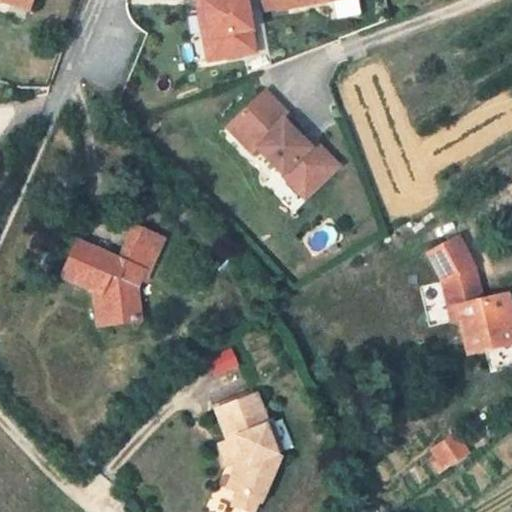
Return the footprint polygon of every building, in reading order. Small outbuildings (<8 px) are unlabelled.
[(0,0),(30,10),(32,0),(0,0)] [(244,0),(195,0),(197,8),(202,7),(209,43),(221,41),(225,63),(255,57),(244,0)] [(277,11),(274,0),(259,0),(262,14),(277,11)] [(274,0),(277,11),(338,0),(274,0)] [(202,7),(197,8),(208,66),(225,63),(221,41),(209,43),(202,7)] [(289,121),(265,96),(230,131),(254,156),(258,152),(284,178),(290,172),(315,197),(341,171),(316,146),(310,152),(302,143),(284,126),(289,121)] [(307,137),(302,143),(310,152),(316,146),(307,137)] [(290,172),(284,178),(309,203),(315,197),(290,172)] [(60,273),(92,288),(100,292),(105,322),(138,318),(135,288),(139,276),(142,270),(146,272),(160,236),(133,225),(117,258),(76,240),(60,273)] [(454,307),(460,311),(459,306),(484,300),(480,268),(460,235),(431,253),(449,283),(454,307)] [(105,322),(100,292),(92,288),(97,323),(105,322)] [(511,345),(511,323),(510,324),(504,296),(484,300),(459,306),(460,311),(470,355),(511,345)] [(235,435),(246,462),(234,490),(236,491),(261,503),(279,461),(277,456),(274,458),(263,427),(264,426),(251,394),(219,409),(230,437),(235,435)] [(263,427),(274,458),(277,456),(280,455),(268,425),(264,426),(263,427)] [(230,437),(238,460),(246,462),(235,435),(230,437)] [(455,443),(434,457),(445,473),(466,459),(455,443)] [(246,462),(238,460),(228,487),(234,490),(246,462)] [(247,511),(256,511),(261,503),(236,491),(230,503),(247,511)]
